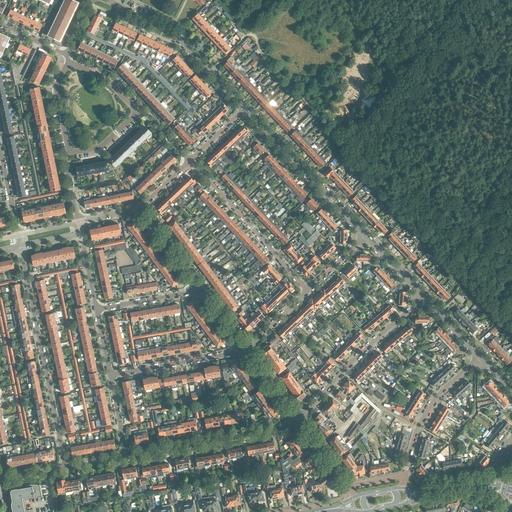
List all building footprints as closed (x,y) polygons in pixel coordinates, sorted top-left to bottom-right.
[(26,0),(56,14),(58,15),(50,32),(48,36),(60,42),(79,2),(74,0),(26,0)] [(199,12),(198,14),(200,16),(207,9),(204,7),(199,12)] [(11,10),(8,16),(13,19),(16,12),(12,11),(11,10)] [(16,12),(13,19),(18,21),(21,15),(19,14),(16,12)] [(195,15),(192,18),(196,23),(202,18),(200,16),(198,14),(196,16),(195,15)] [(21,15),(18,21),(21,22),(23,24),(26,17),(24,16),(21,15)] [(26,17),(23,24),(29,26),(32,20),(29,18),(26,17)] [(197,23),(196,24),(200,28),(206,22),(202,18),(196,23),(197,23)] [(91,22),(90,25),(97,28),(99,22),(93,19),(92,22),(91,22)] [(32,20),(29,26),(34,29),(37,22),(32,20)] [(37,22),(34,29),(40,31),(44,22),(38,20),(37,22)] [(206,22),(200,28),(204,32),(210,26),(213,24),(209,20),(206,22)] [(116,23),(112,30),(116,32),(118,33),(121,26),(116,23)] [(88,29),(87,31),(94,34),(97,28),(90,25),(88,29)] [(121,26),(118,33),(123,35),(127,27),(123,26),(123,27),(122,26),(121,26)] [(210,26),(204,32),(209,37),(214,31),(210,26)] [(127,27),(123,35),(128,37),(132,31),(131,30),(130,30),(130,29),(127,27)] [(132,31),(128,37),(130,38),(130,39),(134,41),(137,33),(132,31)] [(214,31),(209,37),(213,41),(218,35),(214,31)] [(0,39),(8,43),(10,38),(0,32),(0,39)] [(136,42),(140,43),(142,44),(145,37),(144,37),(140,35),(136,42)] [(218,35),(213,41),(217,45),(218,44),(223,40),(218,35)] [(145,37),(142,44),(147,46),(151,39),(145,36),(145,37)] [(218,44),(217,45),(219,48),(220,48),(221,49),(227,44),(229,42),(229,41),(225,37),(223,40),(218,44)] [(147,46),(146,49),(152,51),(153,49),(156,42),(151,39),(147,46)] [(81,42),(78,49),(83,52),(84,52),(88,45),(81,42)] [(156,42),(153,49),(156,50),(155,53),(157,54),(158,51),(162,44),(156,42)] [(227,44),(221,49),(226,54),(229,51),(228,50),(231,48),(228,46),(230,44),(229,42),(227,44)] [(248,42),(243,46),(248,50),(252,46),(248,42)] [(20,44),(17,51),(22,53),(25,47),(20,44)] [(158,51),(157,54),(162,56),(164,54),(167,47),(165,47),(165,46),(162,44),(158,51)] [(88,45),(84,52),(84,53),(89,55),(90,55),(94,48),(88,45)] [(25,47),(22,53),(25,54),(28,56),(31,49),(25,47)] [(167,47),(164,54),(170,57),(172,53),(171,53),(172,50),(167,47)] [(94,48),(90,55),(90,56),(95,58),(96,58),(100,51),(94,48)] [(100,51),(96,58),(97,59),(101,61),(103,61),(106,54),(100,51)] [(43,53),(36,67),(45,71),(48,65),(49,64),(52,58),(43,53)] [(106,54),(103,61),(103,62),(107,64),(109,64),(112,57),(106,54)] [(174,57),(171,60),(176,65),(181,60),(177,56),(175,58),(174,57)] [(253,62),(256,66),(262,59),(259,56),(258,57),(253,62)] [(112,57),(109,64),(109,65),(115,67),(118,61),(119,60),(112,57)] [(226,64),(224,65),(228,70),(231,67),(230,67),(234,63),(235,63),(236,61),(231,57),(229,58),(225,62),(226,63),(226,64)] [(231,67),(228,70),(232,73),(237,68),(240,65),(239,63),(238,63),(240,61),(238,59),(236,61),(235,63),(234,63),(230,67),(231,67)] [(181,60),(176,65),(180,69),(186,64),(182,60),(181,60)] [(123,63),(117,69),(121,73),(122,74),(128,69),(123,63)] [(186,64),(180,69),(184,74),(190,69),(188,66),(186,64)] [(36,67),(30,80),(33,82),(39,85),(42,78),(42,77),(45,71),(36,67)] [(163,68),(159,71),(164,76),(168,73),(163,68)] [(237,68),(232,73),(235,77),(238,74),(239,75),(243,71),(241,70),(240,71),(237,68)] [(128,69),(122,74),(126,78),(127,79),(133,74),(128,69)] [(186,76),(181,80),(184,82),(188,78),(193,73),(192,72),(193,71),(190,69),(184,74),(186,76)] [(238,74),(235,77),(239,81),(245,76),(247,74),(244,70),(243,71),(239,75),(238,74)] [(133,74),(127,79),(130,83),(132,84),(138,79),(133,74)] [(195,75),(190,80),(195,85),(200,79),(197,76),(197,77),(195,75)] [(245,76),(239,81),(244,86),(246,83),(246,82),(249,79),(248,77),(247,78),(245,76)] [(138,79),(132,84),(135,88),(136,89),(142,84),(138,79)] [(200,79),(195,85),(199,89),(204,84),(200,79)] [(246,83),(244,86),(247,89),(252,84),(250,82),(251,80),(249,79),(246,82),(246,83)] [(142,84),(136,89),(140,93),(141,94),(147,89),(142,84)] [(204,84),(199,89),(203,93),(208,88),(204,84)] [(252,84),(247,89),(250,93),(253,90),(254,91),(258,88),(256,86),(255,87),(252,84)] [(253,90),(250,93),(255,97),(260,92),(262,91),(260,89),(261,88),(263,85),(262,84),(259,86),(258,88),(254,91),(253,90)] [(33,89),(30,90),(33,104),(42,102),(41,96),(41,94),(39,88),(33,89)] [(208,88),(203,93),(208,98),(210,96),(211,95),(210,95),(212,93),(208,88)] [(147,89),(141,94),(145,98),(146,99),(152,94),(147,89)] [(371,91),(361,101),(372,112),(380,102),(371,91)] [(261,93),(256,99),(257,99),(261,104),(264,102),(263,101),(267,97),(265,95),(264,96),(262,94),(261,93)] [(264,102),(261,104),(264,108),(270,103),(267,100),(272,95),(271,93),(269,96),(267,97),(263,101),(264,102)] [(152,94),(146,99),(149,103),(151,104),(156,99),(152,94)] [(156,99),(151,104),(154,108),(155,109),(161,104),(156,99)] [(270,103),(264,108),(268,111),(271,109),(271,110),(275,106),(277,104),(275,103),(273,100),(270,103)] [(217,107),(221,111),(220,112),(223,115),(224,114),(228,110),(226,109),(226,108),(226,107),(223,103),(221,101),(219,103),(218,105),(219,106),(218,107),(217,107)] [(42,102),(33,104),(36,119),(45,117),(44,110),(44,109),(42,102)] [(161,104),(155,109),(159,113),(160,114),(166,109),(168,107),(163,102),(161,104)] [(271,109),(268,111),(272,116),(277,111),(275,109),(278,106),(281,104),(279,102),(277,104),(275,106),(271,110),(271,109)] [(215,108),(212,110),(214,113),(219,118),(220,118),(223,115),(220,112),(221,111),(217,107),(214,103),(212,105),(215,108)] [(166,109),(160,114),(163,118),(165,119),(171,114),(166,109)] [(277,111),(272,116),(276,120),(279,117),(278,117),(282,113),(284,112),(282,110),(281,111),(279,109),(277,111)] [(279,117),(276,120),(280,124),(287,117),(284,114),(285,113),(287,111),(286,109),(284,112),(282,113),(278,117),(279,117)] [(287,117),(280,124),(283,127),(286,125),(294,118),(295,118),(299,114),(297,112),(289,119),(287,117)] [(211,114),(209,116),(212,119),(213,119),(216,121),(219,118),(214,113),(212,115),(211,114)] [(171,114),(165,119),(169,124),(175,118),(173,116),(171,114)] [(209,118),(206,120),(211,126),(216,122),(216,121),(213,119),(212,119),(209,116),(208,117),(209,118)] [(45,117),(36,119),(39,133),(48,131),(47,125),(47,123),(45,117)] [(286,125),(283,127),(287,132),(289,130),(290,130),(290,129),(293,127),(291,125),(296,119),(295,118),(294,118),(286,125)] [(202,122),(202,123),(205,126),(204,127),(207,130),(208,129),(211,126),(206,120),(205,122),(204,121),(202,122)] [(174,123),(172,125),(175,128),(174,129),(177,132),(183,127),(184,125),(183,123),(183,124),(181,122),(180,123),(179,124),(176,121),(174,123)] [(200,121),(196,125),(198,128),(200,130),(203,133),(207,130),(204,127),(205,126),(202,123),(202,122),(200,121)] [(138,133),(133,138),(140,145),(143,141),(145,139),(152,133),(145,126),(140,132),(138,133)] [(240,129),(239,130),(245,136),(246,135),(249,131),(246,127),(245,128),(244,128),(243,126),(240,129)] [(183,127),(177,132),(181,137),(187,132),(184,129),(185,128),(183,127)] [(292,134),(291,135),(295,139),(295,140),(298,137),(297,137),(305,129),(303,127),(301,130),(299,131),(298,132),(296,130),(293,133),(292,134)] [(298,137),(295,140),(298,144),(304,138),(301,136),(302,135),(304,133),(306,131),(305,129),(297,137),(298,137)] [(237,131),(235,133),(240,138),(242,140),(243,139),(244,138),(248,142),(250,141),(245,136),(239,130),(237,131)] [(48,131),(39,133),(42,148),(51,146),(50,139),(50,138),(48,131)] [(187,132),(181,137),(185,140),(187,138),(188,138),(191,135),(190,134),(189,134),(188,133),(187,132)] [(235,133),(232,136),(238,143),(240,142),(238,140),(240,138),(235,133)] [(187,138),(185,140),(185,141),(188,144),(189,145),(191,143),(192,144),(196,140),(191,135),(188,138),(187,138)] [(232,136),(228,140),(233,145),(235,147),(238,143),(232,136)] [(304,138),(298,144),(302,147),(305,145),(313,138),(311,136),(309,138),(307,136),(304,138)] [(127,144),(122,149),(128,155),(132,152),(134,150),(140,145),(133,138),(128,143),(127,144)] [(305,145),(302,147),(302,148),(306,151),(311,146),(309,144),(315,139),(313,138),(305,145)] [(228,140),(225,143),(231,150),(233,149),(231,147),(233,145),(228,140)] [(225,143),(221,147),(226,152),(227,154),(229,152),(231,150),(225,143)] [(254,143),(252,146),(253,147),(253,148),(255,150),(253,152),(254,153),(262,147),(258,143),(256,145),(256,144),(256,145),(254,143)] [(313,153),(310,156),(314,159),(319,154),(316,152),(321,147),(320,145),(318,147),(316,149),(312,153),(313,153)] [(51,146),(42,148),(45,163),(54,161),(53,154),(53,152),(51,146)] [(311,146),(306,151),(306,152),(310,156),(313,153),(312,153),(316,149),(314,147),(313,148),(311,146)] [(221,147),(217,150),(222,155),(224,157),(225,156),(228,154),(227,154),(226,152),(221,147)] [(254,153),(253,155),(254,157),(258,153),(260,155),(262,156),(263,157),(265,155),(265,154),(263,153),(264,152),(265,150),(262,147),(254,153)] [(115,155),(109,160),(116,167),(128,155),(122,149),(117,153),(115,155)] [(217,151),(214,154),(219,159),(220,161),(223,159),(224,157),(222,155),(217,150),(217,151)] [(319,154),(314,159),(317,163),(320,161),(328,154),(326,152),(321,157),(319,154)] [(213,154),(210,157),(216,163),(217,164),(220,161),(219,159),(214,154),(213,154)] [(265,155),(263,157),(264,159),(266,161),(264,163),(265,165),(272,158),(269,154),(268,156),(267,156),(265,155)] [(320,161),(317,163),(317,164),(321,168),(326,162),(325,161),(328,158),(327,157),(330,155),(328,154),(320,161)] [(171,155),(167,159),(172,164),(176,160),(171,155)] [(209,158),(206,161),(208,163),(207,164),(211,168),(215,164),(216,163),(210,157),(209,158)] [(265,165),(261,168),(263,170),(267,166),(269,168),(276,162),(272,158),(265,165)] [(163,159),(161,161),(163,163),(168,168),(172,164),(167,159),(165,161),(163,159)] [(54,161),(45,163),(48,177),(57,175),(56,169),(56,167),(54,161)] [(98,163),(91,165),(93,174),(108,171),(106,162),(100,163),(98,163)] [(271,170),(267,174),(268,176),(280,165),(276,162),(269,168),(271,170)] [(163,163),(158,167),(163,173),(168,168),(163,163)] [(83,167),(76,168),(78,177),(93,174),(91,165),(85,166),(83,167)] [(280,165),(268,176),(270,178),(276,172),(278,174),(283,169),(280,165)] [(218,166),(214,170),(217,174),(218,173),(220,175),(221,175),(221,176),(223,173),(222,172),(223,171),(220,168),(218,166)] [(158,167),(154,172),(159,177),(163,173),(158,167)] [(331,168),(324,174),(328,178),(329,176),(334,172),(331,168)] [(283,169),(278,174),(279,176),(278,178),(279,179),(286,173),(283,169)] [(154,172),(149,176),(154,181),(159,177),(154,172)] [(223,173),(221,176),(222,177),(221,178),(225,183),(228,180),(227,179),(231,176),(229,174),(228,175),(226,173),(226,174),(225,172),(223,173)] [(228,180),(225,183),(229,186),(234,181),(231,178),(236,174),(235,173),(235,172),(233,174),(231,176),(227,179),(228,180)] [(334,172),(329,176),(333,181),(335,179),(334,178),(336,177),(339,174),(339,173),(337,175),(334,172)] [(286,173),(279,179),(281,181),(283,179),(285,181),(290,176),(286,173)] [(335,179),(333,181),(337,184),(342,179),(339,176),(340,175),(339,174),(336,177),(334,178),(335,179)] [(57,175),(48,177),(51,191),(51,192),(60,190),(59,183),(59,181),(57,175)] [(149,176),(145,180),(150,185),(154,181),(149,176)] [(290,176),(285,181),(287,183),(285,185),(286,187),(293,180),(290,176)] [(187,179),(186,180),(191,186),(192,186),(192,185),(196,181),(193,178),(192,179),(191,178),(190,177),(188,178),(187,179)] [(342,179),(337,184),(341,189),(343,187),(342,186),(343,185),(344,185),(347,182),(346,181),(345,183),(342,179)] [(145,180),(140,184),(145,190),(150,185),(145,180)] [(183,183),(182,184),(187,189),(190,192),(194,188),(192,187),(191,186),(186,180),(183,183)] [(293,180),(286,187),(288,188),(290,187),(291,188),(297,183),(293,180)] [(234,181),(229,186),(229,187),(232,190),(235,188),(239,185),(241,183),(239,181),(238,183),(236,184),(234,182),(234,181)] [(343,187),(341,189),(345,192),(349,188),(346,184),(348,183),(347,182),(344,185),(343,185),(342,186),(343,187)] [(362,182),(356,188),(358,190),(364,184),(362,182)] [(138,187),(136,189),(141,194),(145,190),(140,184),(139,183),(137,185),(138,187)] [(297,183),(291,188),(293,190),(292,192),(293,194),(300,187),(297,183)] [(179,187),(186,194),(187,193),(185,191),(187,189),(182,184),(179,187)] [(235,188),(232,190),(236,194),(241,189),(240,187),(241,186),(239,185),(235,188)] [(241,189),(236,194),(239,198),(240,199),(243,196),(242,196),(250,188),(249,186),(243,191),(241,189)] [(179,187),(175,190),(180,196),(182,194),(184,196),(185,197),(188,200),(189,198),(187,196),(186,194),(179,187)] [(300,187),(293,194),(295,195),(296,194),(299,196),(304,191),(300,187)] [(243,196),(240,199),(244,202),(249,198),(252,195),(250,193),(252,190),(250,188),(242,196),(243,196)] [(349,188),(345,192),(349,197),(354,192),(349,188)] [(132,192),(126,193),(128,200),(134,199),(133,196),(137,196),(133,190),(132,190),(132,192)] [(175,190),(171,194),(178,201),(180,199),(178,198),(180,196),(175,190)] [(299,199),(298,200),(302,203),(304,201),(307,199),(305,197),(306,197),(306,196),(307,195),(304,191),(299,196),(300,198),(299,199)] [(199,197),(197,199),(199,201),(198,202),(199,203),(199,204),(201,203),(208,196),(205,192),(204,193),(201,195),(199,197)] [(249,198),(244,202),(247,206),(250,203),(250,204),(254,201),(256,199),(258,197),(261,194),(259,192),(256,195),(257,195),(253,199),(251,200),(249,198)] [(171,194),(167,198),(172,203),(175,201),(181,207),(182,205),(180,203),(178,201),(171,194)] [(355,196),(352,200),(354,202),(352,203),(354,205),(359,201),(358,199),(361,196),(358,194),(355,196)] [(208,196),(201,203),(202,204),(204,202),(206,204),(212,199),(208,196)] [(90,197),(84,199),(86,209),(92,207),(91,200),(90,197)] [(167,198),(163,201),(176,214),(178,213),(176,211),(177,210),(174,208),(173,206),(171,204),(172,203),(167,198)] [(205,210),(202,212),(204,213),(206,211),(208,209),(215,203),(212,199),(206,204),(208,206),(204,210),(205,210)] [(307,199),(304,201),(305,202),(306,203),(306,204),(308,206),(306,208),(307,209),(315,203),(311,199),(310,200),(309,200),(309,201),(307,199)] [(359,201),(354,205),(358,209),(357,209),(358,210),(365,203),(362,199),(360,201),(359,201)] [(163,201),(160,205),(165,211),(166,212),(169,210),(174,215),(175,215),(176,214),(163,201)] [(250,203),(247,206),(248,206),(251,210),(251,211),(252,211),(257,206),(256,205),(255,203),(256,202),(254,201),(250,204),(250,203)] [(64,203),(50,206),(52,216),(56,215),(56,216),(58,216),(60,215),(62,215),(62,214),(66,213),(64,203)] [(215,203),(208,209),(209,211),(211,210),(213,212),(219,206),(215,203)] [(315,203),(307,209),(309,211),(311,209),(313,211),(318,206),(315,203)] [(365,203),(358,210),(360,212),(362,214),(369,207),(365,203)] [(160,205),(157,208),(158,209),(158,210),(159,210),(158,211),(161,215),(165,211),(160,205)] [(39,208),(36,209),(38,219),(44,217),(46,217),(52,216),(50,206),(43,207),(43,206),(39,207),(39,208)] [(212,217),(209,219),(211,221),(213,219),(215,217),(222,210),(219,206),(213,212),(215,214),(213,215),(212,217)] [(257,206),(252,211),(253,212),(257,216),(257,217),(260,214),(263,210),(262,209),(261,210),(259,208),(258,207),(257,206)] [(369,207),(362,214),(365,216),(367,218),(373,212),(369,207)] [(36,209),(23,212),(25,221),(28,221),(29,222),(31,221),(33,221),(35,220),(35,219),(38,219),(36,209)] [(321,209),(316,214),(320,218),(325,213),(321,209)] [(222,210),(215,217),(216,218),(216,219),(218,217),(220,219),(226,214),(222,210)] [(260,214),(257,217),(261,220),(266,215),(268,214),(266,211),(265,212),(263,210),(260,214)] [(266,215),(261,220),(264,224),(267,222),(268,222),(275,215),(279,211),(278,210),(277,212),(276,211),(275,212),(274,213),(269,218),(266,215)] [(373,212),(367,218),(371,223),(376,217),(373,214),(374,213),(373,212)] [(321,222),(319,224),(320,226),(329,218),(325,213),(320,218),(323,222),(322,223),(321,222)] [(218,224),(216,226),(217,228),(229,217),(226,214),(220,219),(222,221),(220,223),(221,223),(219,225),(218,224)] [(267,222),(264,224),(265,225),(268,228),(269,228),(274,223),(273,223),(272,222),(277,217),(275,215),(268,222),(267,222)] [(376,217),(371,223),(373,225),(372,225),(374,227),(381,220),(377,216),(376,217)] [(229,217),(217,228),(219,230),(221,227),(223,225),(223,226),(225,224),(227,226),(232,221),(229,217)] [(329,218),(320,226),(322,228),(324,226),(324,225),(325,223),(328,227),(333,222),(329,218)] [(172,223),(168,225),(172,230),(178,225),(180,224),(178,222),(177,223),(175,220),(172,223)] [(299,237),(299,238),(304,244),(308,247),(313,242),(320,235),(321,235),(306,220),(302,224),(309,232),(310,231),(313,234),(307,240),(301,235),(299,237)] [(381,220),(374,227),(375,228),(376,228),(379,231),(384,226),(383,226),(380,223),(381,222),(382,221),(381,220)] [(229,228),(227,230),(229,232),(231,230),(232,231),(237,226),(236,225),(232,221),(227,226),(229,228)] [(131,223),(128,226),(131,230),(137,225),(134,222),(132,224),(131,223)] [(274,223),(269,228),(272,232),(273,233),(275,230),(278,226),(277,224),(275,222),(274,223)] [(332,231),(327,236),(328,237),(330,236),(331,235),(334,232),(333,231),(337,227),(333,222),(328,227),(332,231)] [(108,226),(105,227),(107,237),(121,234),(119,227),(120,227),(119,224),(115,225),(115,226),(113,226),(113,225),(110,226),(110,227),(109,227),(108,226)] [(129,232),(128,232),(129,234),(130,234),(132,232),(134,234),(140,230),(137,226),(138,226),(137,225),(131,230),(129,232)] [(178,225),(172,230),(173,230),(175,234),(181,230),(183,228),(182,226),(180,227),(178,225)] [(228,235),(226,237),(228,240),(234,234),(236,236),(242,231),(238,227),(237,226),(232,231),(233,232),(231,234),(228,235)] [(275,230),(273,233),(276,236),(281,232),(279,229),(280,228),(278,226),(275,230)] [(94,229),(90,230),(91,233),(91,232),(93,240),(107,237),(105,227),(101,228),(101,229),(99,229),(99,228),(96,229),(97,230),(95,230),(94,229)] [(181,230),(175,234),(179,238),(185,234),(183,232),(185,230),(184,229),(183,228),(181,230)] [(135,237),(133,239),(134,241),(143,234),(140,230),(134,234),(135,237)] [(225,232),(219,238),(221,240),(229,233),(229,232),(227,230),(225,232)] [(238,238),(236,240),(238,241),(245,234),(242,231),(236,236),(238,238)] [(281,232),(276,236),(280,240),(282,237),(283,238),(287,234),(285,233),(284,234),(281,232)] [(392,232),(388,235),(391,238),(389,239),(390,239),(391,241),(396,236),(392,232)] [(143,234),(134,241),(135,242),(137,245),(140,243),(146,238),(143,234)] [(185,234),(179,238),(182,242),(190,236),(188,234),(186,236),(185,234)] [(236,243),(233,245),(235,247),(239,243),(241,245),(249,238),(245,234),(238,241),(236,243)] [(282,237),(280,240),(280,241),(284,245),(286,242),(286,243),(287,242),(289,239),(287,237),(288,236),(287,234),(283,238),(282,237)] [(190,236),(182,242),(185,247),(191,242),(189,240),(191,238),(190,236)] [(396,236),(391,241),(396,246),(402,239),(401,238),(400,240),(396,236)] [(140,246),(139,247),(140,249),(149,243),(146,238),(140,243),(142,245),(140,246)] [(243,247),(239,251),(240,252),(252,242),(249,238),(241,245),(243,247)] [(402,239),(396,246),(400,250),(405,245),(402,241),(403,240),(402,239)] [(191,242),(185,247),(188,250),(194,246),(196,245),(194,243),(192,244),(191,242)] [(239,254),(238,254),(239,255),(242,254),(244,252),(246,250),(248,252),(250,250),(255,245),(252,242),(240,252),(239,254)] [(149,243),(140,249),(141,251),(142,250),(144,249),(147,252),(153,247),(149,243)] [(331,243),(327,247),(331,252),(336,248),(331,243)] [(291,244),(284,250),(287,254),(294,247),(294,246),(293,244),(292,245),(291,244)] [(194,246),(188,250),(188,251),(191,255),(197,250),(195,248),(197,247),(197,246),(196,245),(194,246)] [(248,256),(246,258),(247,259),(250,257),(251,256),(259,249),(255,245),(250,250),(252,252),(250,254),(248,256)] [(405,245),(400,250),(404,254),(410,248),(409,247),(408,248),(407,247),(405,245)] [(63,249),(59,250),(62,260),(75,257),(73,247),(69,247),(67,247),(65,248),(63,248),(63,249)] [(146,255),(145,255),(147,257),(149,255),(150,256),(156,252),(156,251),(153,247),(147,252),(148,253),(146,255)] [(294,247),(287,254),(290,257),(295,252),(293,250),(295,249),(294,247)] [(322,251),(318,255),(323,260),(327,256),(319,247),(319,248),(322,251)] [(320,247),(319,247),(327,256),(331,252),(327,247),(323,250),(320,247)] [(410,248),(404,254),(408,258),(413,253),(410,250),(411,249),(410,248)] [(247,260),(245,262),(247,263),(255,256),(257,257),(262,252),(259,249),(251,256),(250,257),(247,259),(247,260)] [(51,251),(46,253),(48,263),(62,260),(59,250),(54,251),(51,251)] [(197,250),(191,255),(194,259),(202,253),(200,251),(199,252),(197,250)] [(295,252),(290,257),(293,261),(300,255),(300,254),(297,251),(295,252)] [(151,257),(148,259),(149,261),(150,260),(152,259),(154,261),(160,257),(156,252),(150,256),(150,257),(151,257)] [(259,259),(253,265),(254,267),(266,256),(262,252),(257,257),(259,259)] [(35,255),(32,256),(34,266),(48,263),(46,253),(42,253),(40,253),(38,254),(35,254),(35,255)] [(202,253),(194,259),(197,263),(203,259),(201,256),(203,255),(202,253)] [(413,253),(408,258),(409,260),(410,261),(411,259),(413,261),(417,257),(413,253)] [(110,255),(97,257),(98,263),(98,264),(105,262),(104,258),(111,256),(110,255)] [(300,255),(293,261),(296,264),(303,258),(300,255)] [(266,256),(254,267),(256,269),(260,265),(262,267),(264,265),(269,260),(266,256)] [(311,259),(310,259),(312,261),(317,266),(320,263),(314,256),(311,259)] [(155,264),(152,266),(154,268),(163,261),(160,257),(154,261),(155,264)] [(203,259),(197,263),(200,267),(201,268),(207,264),(206,263),(210,260),(209,258),(208,257),(206,259),(205,258),(203,259)] [(140,259),(135,263),(136,265),(137,271),(141,270),(147,269),(146,267),(140,259)] [(2,262),(0,262),(0,270),(14,268),(12,260),(4,261),(2,262)] [(163,261),(154,268),(155,270),(158,267),(160,270),(166,265),(163,261)] [(207,264),(201,268),(202,269),(203,271),(204,273),(210,268),(209,267),(211,265),(210,263),(208,265),(207,264)] [(269,264),(263,270),(266,273),(272,267),(269,264)] [(160,273),(159,274),(160,277),(169,270),(166,265),(160,270),(162,272),(160,273)] [(301,269),(300,271),(302,273),(303,274),(304,273),(306,276),(307,275),(308,276),(311,274),(312,273),(311,271),(310,272),(305,267),(306,266),(305,265),(301,268),(301,269)] [(352,265),(348,268),(355,275),(355,274),(354,272),(357,270),(352,265)] [(266,273),(265,274),(266,276),(268,274),(270,276),(275,271),(272,267),(266,273)] [(376,267),(373,271),(377,276),(382,271),(380,269),(380,268),(378,270),(376,267)] [(422,267),(417,271),(420,275),(421,277),(428,270),(428,269),(426,270),(422,267)] [(210,268),(204,273),(205,274),(206,276),(207,276),(208,277),(216,271),(214,270),(212,271),(210,268)] [(348,268),(344,272),(350,279),(355,275),(348,268)] [(169,270),(160,277),(161,278),(164,276),(167,279),(173,274),(169,270)] [(428,270),(421,277),(423,278),(426,280),(431,275),(428,272),(429,271),(428,270)] [(216,271),(208,277),(209,279),(209,280),(210,282),(211,281),(211,282),(217,277),(215,275),(217,273),(216,271)] [(275,271),(270,276),(272,278),(270,280),(272,281),(273,281),(279,275),(275,271)] [(377,276),(375,278),(378,282),(379,281),(380,281),(386,275),(382,271),(377,276)] [(343,273),(340,276),(347,283),(349,280),(343,273)] [(168,280),(165,282),(166,284),(167,283),(168,284),(176,278),(176,277),(175,277),(173,274),(167,279),(168,280)] [(279,275),(273,281),(276,284),(282,278),(279,275)] [(381,282),(380,283),(383,287),(386,284),(391,280),(386,275),(380,281),(381,282)] [(431,275),(426,280),(429,284),(436,278),(435,277),(434,278),(431,275)] [(138,276),(136,277),(138,286),(139,293),(145,292),(144,285),(143,282),(140,283),(139,279),(138,276)] [(151,277),(148,278),(149,280),(149,284),(151,291),(157,289),(156,288),(160,287),(157,282),(152,283),(151,277)] [(217,277),(211,282),(211,283),(213,285),(213,284),(214,286),(222,280),(221,278),(219,280),(217,277)] [(340,277),(336,280),(343,287),(345,285),(343,283),(345,282),(340,277)] [(133,278),(131,278),(131,281),(132,284),(132,285),(134,294),(139,293),(138,286),(135,286),(133,278)] [(176,278),(168,284),(169,285),(170,284),(172,286),(175,284),(176,285),(179,282),(176,278)] [(436,278),(429,284),(433,288),(439,283),(436,280),(437,279),(436,278)] [(222,280),(214,286),(215,288),(217,290),(223,286),(225,284),(222,280)] [(336,280),(333,283),(338,289),(340,287),(341,288),(343,287),(336,280)] [(286,283),(284,285),(291,292),(294,289),(293,288),(294,288),(291,285),(290,284),(290,283),(289,282),(288,282),(287,283),(286,283)] [(333,283),(329,287),(334,292),(336,294),(337,292),(336,290),(338,289),(333,283)] [(439,283),(433,288),(436,291),(435,291),(437,293),(444,286),(443,285),(441,286),(439,283)] [(223,286),(217,290),(218,291),(217,291),(219,293),(220,294),(228,288),(230,287),(233,285),(231,284),(227,287),(227,286),(225,288),(223,286)] [(284,287),(281,290),(286,295),(289,293),(290,294),(291,292),(284,285),(284,284),(282,285),(284,287)] [(11,286),(8,287),(10,294),(13,293),(20,292),(19,285),(11,286)] [(444,286),(437,293),(438,294),(439,294),(442,297),(447,292),(446,291),(444,289),(446,288),(445,288),(444,286)] [(458,294),(462,296),(464,294),(469,297),(469,298),(470,297),(471,295),(465,289),(462,286),(458,294)] [(329,287),(325,290),(330,296),(332,293),(334,295),(336,294),(334,292),(329,287)] [(228,288),(220,294),(222,296),(221,296),(223,298),(223,299),(229,294),(228,292),(230,290),(229,290),(228,288)] [(322,291),(320,292),(328,301),(330,299),(328,297),(330,296),(325,290),(324,289),(322,291)] [(112,292),(104,293),(105,299),(113,297),(112,293),(118,292),(117,290),(114,290),(111,291),(112,292)] [(281,290),(277,293),(282,299),(286,295),(281,290)] [(320,292),(317,296),(319,299),(317,301),(319,303),(321,301),(323,303),(325,300),(327,302),(328,301),(320,292)] [(229,294),(223,299),(224,299),(225,301),(226,303),(234,297),(231,293),(229,294)] [(277,293),(273,297),(278,303),(282,299),(277,293)] [(310,300),(309,300),(317,308),(319,306),(318,305),(319,303),(317,301),(319,299),(317,296),(314,298),(313,299),(312,298),(310,300)] [(85,297),(77,299),(77,300),(78,304),(79,305),(81,305),(81,304),(86,303),(85,297)] [(234,297),(226,303),(228,305),(229,307),(229,306),(229,307),(237,301),(234,297)] [(273,297),(269,301),(274,306),(278,303),(273,297)] [(22,298),(14,299),(16,306),(23,305),(22,298)] [(309,303),(307,305),(312,310),(314,309),(315,310),(317,308),(309,300),(307,302),(309,303)] [(190,302),(186,305),(188,308),(186,309),(188,311),(189,310),(190,310),(196,305),(193,301),(191,303),(190,302)] [(229,307),(231,310),(232,312),(232,311),(233,312),(236,310),(236,309),(239,306),(237,304),(239,303),(237,301),(229,307)] [(269,301),(266,305),(271,310),(274,306),(269,301)] [(50,304),(41,305),(43,312),(51,310),(50,304)] [(265,304),(261,307),(267,313),(271,310),(266,305),(265,304)] [(390,304),(385,308),(390,314),(393,311),(391,310),(394,308),(390,304)] [(16,306),(12,307),(13,314),(24,311),(23,305),(16,306)] [(191,312),(188,314),(190,316),(198,309),(196,306),(196,305),(190,310),(191,312)] [(307,305),(304,308),(310,315),(314,312),(312,310),(307,305)] [(379,307),(378,308),(385,317),(390,314),(385,308),(382,311),(381,310),(381,309),(379,307)] [(300,312),(305,317),(307,315),(308,317),(310,315),(304,308),(300,312)] [(378,308),(376,310),(378,312),(379,311),(380,313),(377,316),(381,321),(385,317),(378,308)] [(459,308),(453,314),(454,314),(457,317),(462,312),(464,310),(462,309),(461,310),(459,308)] [(198,309),(190,316),(191,318),(194,316),(195,318),(201,313),(198,309)] [(242,309),(234,315),(240,322),(243,326),(248,331),(251,328),(252,328),(244,320),(243,319),(240,315),(242,313),(244,311),(242,309)] [(253,312),(252,312),(260,320),(261,320),(262,319),(262,318),(264,316),(257,309),(255,310),(253,312)] [(462,312),(457,317),(460,320),(465,315),(463,313),(464,311),(464,310),(462,312)] [(24,311),(13,314),(15,320),(26,318),(24,311)] [(252,315),(249,317),(256,324),(257,324),(258,323),(258,322),(260,320),(252,312),(250,314),(252,315)] [(297,315),(296,315),(303,322),(304,321),(305,322),(306,323),(308,325),(309,325),(310,323),(307,320),(305,317),(300,312),(297,315)] [(465,315),(460,320),(463,324),(474,314),(472,312),(470,314),(469,315),(467,313),(467,314),(465,315)] [(54,314),(47,315),(48,321),(55,319),(58,319),(57,313),(54,314)] [(197,320),(194,322),(196,324),(204,317),(201,313),(195,318),(197,320)] [(474,314),(463,324),(464,325),(466,327),(471,322),(470,320),(476,315),(474,313),(474,314)] [(371,314),(369,315),(377,325),(381,321),(377,316),(375,314),(373,316),(371,314)] [(296,315),(292,319),(297,324),(300,322),(301,324),(303,322),(296,315)] [(369,315),(367,317),(370,319),(372,320),(368,323),(372,329),(377,325),(369,315)] [(248,316),(244,320),(252,328),(253,326),(254,326),(255,325),(256,324),(249,317),(248,316)] [(204,317),(196,324),(197,326),(200,324),(202,326),(208,322),(204,317)] [(26,318),(15,320),(16,327),(17,326),(20,326),(27,324),(26,318)] [(336,318),(333,321),(339,327),(342,324),(336,318)] [(292,319),(289,322),(296,329),(297,328),(295,326),(297,324),(292,319)] [(357,319),(355,322),(362,329),(363,328),(366,331),(368,330),(370,331),(372,329),(368,323),(366,321),(362,325),(357,319)] [(471,322),(466,327),(469,330),(478,322),(476,321),(473,324),(471,322)] [(203,328),(201,330),(202,332),(210,326),(208,322),(202,326),(203,328)] [(289,322),(285,326),(290,331),(292,329),(294,331),(296,329),(289,322)] [(478,322),(469,330),(472,334),(478,329),(475,326),(477,324),(478,325),(479,324),(478,322)] [(20,326),(17,326),(17,329),(20,328),(21,333),(28,331),(27,324),(20,326)] [(210,326),(202,332),(204,334),(206,332),(207,334),(213,329),(210,326)] [(285,326),(282,329),(288,336),(290,338),(292,340),(294,339),(288,333),(290,331),(285,326)] [(497,326),(491,331),(494,334),(500,329),(497,326)] [(436,335),(433,337),(434,339),(442,331),(439,327),(434,332),(436,335)] [(405,328),(400,332),(405,337),(409,334),(405,328)] [(213,329),(207,334),(208,335),(209,337),(208,338),(207,338),(209,340),(217,334),(213,329)] [(280,330),(278,333),(283,338),(285,336),(287,338),(288,336),(282,329),(280,331),(280,330)] [(21,333),(19,333),(19,335),(21,335),(22,339),(30,337),(28,331),(21,333)] [(358,333),(354,336),(359,341),(361,338),(360,337),(362,335),(359,331),(358,333)] [(442,331),(434,339),(436,340),(438,338),(440,339),(445,334),(442,331)] [(400,332),(395,336),(400,341),(403,339),(404,339),(405,340),(404,341),(408,347),(411,344),(410,344),(406,339),(405,337),(400,332)] [(348,335),(346,337),(355,345),(359,341),(354,336),(354,335),(352,333),(349,336),(348,335)] [(217,334),(209,340),(210,342),(212,341),(214,343),(220,338),(217,334)] [(265,347),(261,350),(262,351),(262,352),(264,354),(264,355),(265,354),(272,349),(274,347),(282,342),(276,334),(273,336),(274,337),(270,339),(271,340),(268,342),(269,344),(267,345),(265,347)] [(442,341),(439,344),(440,345),(443,343),(449,337),(445,334),(440,339),(442,341)] [(395,336),(391,340),(399,349),(400,348),(399,346),(398,346),(397,344),(400,341),(395,336)] [(496,337),(488,344),(491,348),(500,340),(497,336),(496,337)] [(22,339),(21,339),(21,342),(22,346),(31,344),(30,337),(22,339)] [(346,337),(345,338),(347,340),(348,340),(349,341),(346,344),(351,349),(355,345),(346,337)] [(440,345),(439,347),(440,349),(442,347),(443,349),(446,346),(452,341),(449,337),(443,343),(440,345)] [(214,343),(212,344),(213,345),(215,344),(217,347),(220,345),(220,346),(224,343),(221,338),(220,338),(214,343)] [(198,339),(191,340),(192,343),(193,350),(199,349),(199,347),(203,346),(199,341),(198,339)] [(340,343),(339,344),(347,353),(351,349),(346,344),(345,343),(344,341),(343,340),(340,343)] [(391,340),(387,343),(391,349),(395,346),(396,347),(395,348),(397,350),(399,349),(391,340)] [(500,340),(491,348),(494,351),(500,346),(499,345),(500,343),(502,341),(500,340)] [(448,347),(445,350),(447,352),(455,344),(452,341),(446,346),(448,347)] [(385,347),(383,349),(383,350),(386,353),(389,351),(391,349),(387,343),(384,346),(385,347)] [(21,346),(22,349),(24,348),(25,352),(32,351),(31,344),(22,346),(21,346)] [(338,347),(336,350),(338,352),(343,357),(347,353),(339,344),(337,346),(338,347)] [(455,344),(447,352),(448,353),(451,351),(453,352),(458,347),(455,344)] [(500,346),(494,351),(497,354),(506,346),(505,345),(503,347),(502,348),(500,346)] [(506,346),(497,354),(501,358),(508,351),(506,349),(509,346),(508,345),(506,346)] [(272,349),(265,354),(266,357),(267,358),(268,359),(275,354),(277,352),(274,347),(272,349)] [(326,348),(324,350),(331,357),(332,355),(326,348)] [(508,351),(501,358),(504,361),(511,353),(511,350),(511,349),(511,348),(508,351)] [(23,353),(21,353),(21,356),(26,355),(26,359),(34,358),(32,351),(25,352),(23,353)] [(338,352),(333,357),(337,361),(339,358),(340,360),(343,357),(338,352)] [(275,354),(268,359),(268,360),(269,362),(270,362),(271,364),(279,358),(275,354)] [(370,359),(369,360),(374,365),(378,369),(380,367),(378,365),(377,366),(376,365),(375,364),(379,360),(374,355),(370,359)] [(279,358),(271,364),(273,365),(273,366),(274,368),(275,368),(275,369),(275,368),(282,363),(279,358)] [(326,362),(327,363),(332,368),(334,366),(335,365),(329,359),(328,360),(326,362)] [(28,367),(27,367),(28,370),(29,370),(36,368),(35,362),(34,360),(27,362),(28,363),(28,367)] [(369,360),(366,364),(370,368),(372,371),(373,371),(375,369),(377,370),(378,369),(374,365),(369,360)] [(227,374),(224,376),(224,380),(234,372),(236,371),(242,367),(240,365),(241,365),(239,363),(238,362),(235,364),(230,368),(231,370),(228,373),(227,374)] [(447,362),(445,363),(453,372),(456,369),(451,363),(449,365),(447,362)] [(282,363),(275,368),(279,373),(286,368),(282,363)] [(327,363),(323,367),(328,372),(332,368),(327,363)] [(445,363),(443,365),(446,368),(444,369),(449,375),(453,372),(445,363)] [(363,366),(362,368),(370,377),(372,375),(370,373),(372,371),(370,368),(366,364),(363,366)] [(437,364),(435,366),(446,378),(449,375),(444,369),(442,366),(440,368),(437,364)] [(208,368),(205,369),(205,371),(206,378),(220,376),(219,366),(215,367),(215,365),(212,366),(211,366),(208,367),(208,368)] [(435,366),(434,367),(438,372),(439,372),(440,373),(438,375),(443,381),(446,378),(435,366)] [(236,371),(234,372),(237,377),(239,376),(245,371),(244,370),(243,367),(242,368),(242,367),(236,371)] [(323,367),(320,370),(325,375),(328,372),(323,367)] [(36,368),(29,370),(30,377),(37,375),(36,368)] [(362,368),(358,372),(362,376),(365,373),(368,375),(367,376),(369,378),(370,377),(362,368)] [(315,372),(314,373),(315,373),(315,374),(316,373),(322,380),(323,379),(322,378),(325,375),(320,370),(316,373),(315,372)] [(245,371),(239,376),(242,380),(248,376),(247,375),(248,374),(246,372),(245,371)] [(289,372),(282,377),(286,382),(293,377),(289,372)] [(354,378),(357,381),(359,380),(362,383),(365,379),(362,376),(358,372),(355,374),(355,375),(356,376),(354,378)] [(315,373),(312,376),(318,382),(319,382),(320,383),(321,381),(322,380),(316,373),(315,374),(315,373)] [(433,374),(432,375),(439,384),(443,381),(438,375),(436,377),(433,374)] [(28,377),(26,377),(28,384),(29,384),(39,382),(37,375),(30,377),(28,377)] [(432,375),(430,377),(433,379),(430,381),(433,384),(436,387),(439,384),(432,375)] [(147,379),(144,379),(145,389),(159,387),(158,380),(158,377),(155,378),(154,376),(147,377),(147,379)] [(248,376),(242,380),(246,385),(252,381),(251,379),(250,377),(249,377),(248,376)] [(286,382),(285,383),(286,383),(286,384),(287,385),(288,386),(289,387),(296,382),(293,377),(286,382)] [(137,379),(123,382),(124,389),(131,387),(132,387),(135,387),(134,383),(136,382),(137,383),(137,386),(141,385),(140,379),(137,380),(137,379)] [(296,382),(289,387),(291,390),(292,392),(302,385),(299,380),(296,382)] [(349,380),(346,383),(353,391),(355,389),(353,388),(355,386),(350,382),(349,380)] [(467,380),(463,383),(471,392),(472,390),(471,389),(470,388),(472,386),(467,380)] [(246,385),(244,386),(248,391),(256,386),(254,384),(255,384),(253,382),(252,381),(246,385)] [(29,384),(28,384),(29,391),(30,390),(33,390),(40,388),(39,382),(29,384)] [(487,389),(484,392),(485,393),(493,385),(490,382),(491,382),(490,382),(485,387),(487,389)] [(344,385),(343,387),(349,393),(350,391),(352,393),(353,391),(346,383),(344,385)] [(463,383),(460,386),(465,392),(468,390),(469,391),(468,392),(469,393),(471,392),(463,383)] [(227,385),(225,386),(226,392),(227,393),(227,395),(234,394),(232,392),(227,385)] [(302,385),(292,392),(293,393),(294,395),(296,397),(303,392),(305,390),(306,390),(302,385)] [(493,385),(485,393),(487,394),(490,392),(491,394),(497,388),(493,385)] [(460,386),(457,389),(462,395),(464,398),(465,397),(467,395),(465,392),(460,386)] [(30,390),(29,391),(30,397),(34,396),(42,395),(40,388),(33,390),(30,390)] [(493,396),(490,398),(492,400),(500,392),(497,388),(491,394),(493,396)] [(375,393),(374,394),(382,400),(384,397),(385,397),(386,395),(378,389),(377,391),(375,393)] [(453,393),(456,396),(458,398),(461,401),(462,402),(463,399),(464,398),(462,395),(457,389),(453,393)] [(303,392),(296,397),(296,398),(297,400),(298,400),(300,402),(309,395),(305,390),(303,392)] [(340,390),(335,395),(342,401),(346,396),(340,390)] [(259,391),(252,396),(256,401),(264,395),(262,392),(261,393),(259,391)] [(413,392),(412,394),(416,396),(415,398),(421,402),(423,399),(423,398),(413,392)] [(500,392),(492,400),(495,403),(496,402),(497,400),(503,395),(500,392)] [(97,396),(94,397),(95,402),(98,402),(106,400),(105,394),(97,396)] [(133,394),(125,395),(127,402),(134,400),(133,394)] [(35,400),(33,401),(33,404),(36,403),(43,402),(42,395),(34,396),(35,400)] [(264,395),(256,401),(259,405),(266,400),(265,398),(266,398),(264,395)] [(498,403),(497,405),(498,406),(506,398),(503,395),(497,400),(499,402),(498,403)] [(410,398),(409,400),(418,406),(421,402),(415,398),(413,397),(412,399),(410,398)] [(333,398),(330,402),(335,407),(338,410),(342,406),(340,405),(333,398)] [(506,398),(498,406),(499,407),(502,405),(504,407),(509,402),(506,398)] [(134,400),(127,402),(128,408),(135,407),(135,403),(137,403),(137,402),(140,401),(139,399),(134,400)] [(266,400),(259,405),(263,410),(270,404),(268,401),(268,402),(266,400)] [(409,400),(408,402),(411,404),(410,406),(416,410),(418,406),(409,400)] [(37,407),(34,408),(34,410),(35,410),(44,408),(43,402),(36,403),(37,407)] [(326,405),(326,406),(333,413),(335,411),(333,410),(335,407),(330,402),(329,403),(328,402),(326,405)] [(270,404),(263,410),(266,415),(273,409),(272,407),(273,407),(270,404)] [(456,404),(454,407),(461,412),(462,409),(462,408),(456,404)] [(444,405),(442,410),(451,416),(454,417),(455,415),(449,412),(451,409),(444,405)] [(135,407),(128,408),(129,415),(136,413),(136,409),(138,409),(140,408),(140,406),(135,407)] [(325,406),(322,409),(323,410),(322,410),(323,411),(330,417),(330,416),(331,417),(329,419),(336,426),(338,428),(339,428),(344,423),(333,413),(326,406),(325,406)] [(361,425),(360,428),(362,430),(365,432),(374,424),(378,420),(376,418),(380,412),(381,410),(376,406),(374,408),(362,424),(361,425)] [(70,407),(63,409),(64,415),(71,413),(74,413),(73,407),(70,407)] [(34,410),(33,411),(34,417),(38,416),(46,415),(44,408),(35,410),(34,410)] [(404,408),(403,409),(406,411),(405,414),(411,418),(411,417),(413,413),(405,408),(404,408)] [(273,409),(266,415),(269,419),(270,419),(271,420),(273,418),(273,417),(277,414),(277,413),(275,410),(275,411),(273,409)] [(156,410),(152,411),(156,430),(156,429),(159,428),(160,436),(166,435),(165,427),(161,427),(156,415),(156,410)] [(240,410),(235,411),(236,414),(237,422),(244,421),(242,413),(242,411),(240,410)] [(349,410),(344,415),(348,419),(353,413),(350,410),(349,410)] [(136,413),(129,415),(131,422),(133,422),(133,425),(139,424),(141,423),(140,416),(143,416),(142,413),(137,414),(136,413)] [(319,414),(314,420),(314,421),(314,422),(319,426),(322,423),(323,425),(325,423),(323,422),(325,420),(326,421),(327,419),(321,413),(319,414)] [(439,413),(437,417),(445,422),(447,424),(449,419),(447,418),(446,417),(439,413)] [(46,415),(38,416),(40,423),(47,421),(46,415)] [(500,419),(497,422),(506,429),(510,424),(504,420),(500,416),(499,416),(498,417),(500,419)] [(435,420),(435,421),(441,425),(443,426),(444,424),(446,425),(447,424),(445,422),(437,417),(435,420)] [(195,418),(189,420),(189,422),(191,431),(197,430),(196,421),(195,418)] [(208,419),(205,419),(206,428),(213,427),(212,418),(208,419)] [(319,426),(318,427),(323,433),(329,427),(326,425),(330,421),(328,419),(326,421),(325,423),(323,425),(322,423),(319,426)] [(176,420),(170,421),(171,426),(172,434),(179,433),(177,424),(176,420)] [(47,421),(40,423),(41,430),(48,428),(47,421)] [(170,421),(164,423),(165,427),(166,435),(172,434),(171,426),(170,421)] [(435,421),(432,425),(442,431),(443,430),(442,429),(441,428),(441,429),(439,428),(441,425),(435,421)] [(468,422),(465,425),(468,429),(472,427),(476,430),(477,429),(471,425),(470,424),(468,422)] [(497,422),(496,424),(498,425),(498,424),(499,425),(496,429),(502,434),(506,429),(497,422)] [(429,429),(431,430),(437,434),(439,432),(443,434),(444,432),(442,431),(432,425),(429,429)] [(329,427),(323,433),(326,438),(333,431),(334,429),(332,427),(331,429),(330,428),(329,427)] [(493,427),(489,432),(490,432),(498,439),(499,438),(502,434),(496,429),(493,427)] [(42,433),(40,433),(41,436),(42,436),(50,434),(48,428),(41,430),(42,433)] [(146,430),(140,431),(143,443),(149,441),(147,433),(146,430)] [(133,433),(132,434),(134,442),(136,441),(136,444),(143,443),(140,431),(134,432),(134,433),(133,433)] [(487,435),(485,436),(488,439),(494,444),(498,439),(490,432),(487,435)] [(460,433),(457,438),(464,443),(467,438),(460,433)] [(336,436),(329,441),(331,444),(332,445),(333,446),(343,439),(339,435),(336,437),(336,436)] [(286,444),(284,446),(286,449),(289,447),(290,449),(290,448),(291,447),(298,442),(298,441),(297,440),(295,438),(294,439),(293,439),(286,444)] [(343,439),(333,446),(334,447),(334,448),(335,449),(336,450),(339,449),(342,448),(341,447),(346,444),(343,439)] [(387,439),(385,441),(390,446),(393,446),(403,449),(404,445),(397,443),(397,445),(392,444),(387,439)] [(481,441),(480,443),(484,445),(485,444),(490,449),(494,444),(488,439),(486,442),(483,440),(481,441)] [(298,442),(291,447),(295,452),(302,447),(300,445),(301,444),(300,443),(299,443),(298,442)] [(267,443),(260,444),(262,455),(265,455),(264,453),(268,452),(267,443)] [(260,444),(254,446),(255,454),(260,453),(260,456),(261,456),(262,456),(262,455),(260,444)] [(339,449),(336,450),(338,452),(337,453),(340,456),(347,451),(350,448),(348,446),(346,444),(341,447),(342,448),(339,449)] [(43,446),(40,447),(41,452),(43,461),(46,460),(46,461),(49,460),(47,451),(44,451),(43,446)] [(302,447),(295,452),(299,457),(304,453),(306,452),(304,450),(304,449),(303,448),(302,448),(302,447)] [(241,448),(235,449),(236,458),(243,457),(243,459),(245,459),(244,454),(242,454),(241,448)] [(31,449),(29,449),(31,463),(34,462),(34,463),(37,462),(35,453),(32,453),(31,449)] [(20,451),(17,451),(18,456),(20,465),(23,464),(23,465),(26,464),(24,455),(21,455),(20,451)] [(349,454),(342,459),(344,462),(343,462),(345,465),(352,459),(353,459),(354,458),(350,453),(349,454)] [(434,460),(433,461),(434,467),(439,467),(439,466),(443,466),(444,469),(448,468),(446,457),(444,457),(440,453),(438,455),(436,455),(437,457),(434,460)] [(16,454),(12,455),(12,458),(14,467),(17,466),(17,465),(20,465),(18,456),(16,456),(16,454)] [(479,454),(478,456),(487,463),(490,460),(484,455),(483,457),(481,456),(479,454)] [(209,456),(203,457),(204,466),(208,465),(211,465),(211,464),(209,456)] [(288,457),(281,463),(282,468),(283,473),(286,471),(292,466),(300,460),(298,457),(296,459),(292,460),(289,456),(288,457)] [(478,458),(476,461),(477,461),(478,462),(484,467),(487,463),(478,456),(477,457),(478,458)] [(198,466),(195,467),(196,470),(199,469),(199,468),(205,467),(204,466),(203,457),(196,458),(198,466)] [(303,463),(300,465),(303,469),(304,469),(306,467),(307,468),(313,462),(313,461),(312,460),(310,457),(308,458),(304,462),(303,462),(303,463)] [(178,459),(176,460),(177,469),(184,468),(182,458),(178,458),(178,459)] [(302,459),(294,464),(296,467),(300,465),(303,463),(303,462),(304,462),(302,459)] [(352,459),(345,465),(346,466),(348,468),(347,469),(348,470),(356,464),(354,462),(352,459)] [(313,462),(307,468),(308,470),(310,473),(316,469),(315,468),(317,467),(315,465),(315,464),(315,463),(314,463),(313,462)] [(422,465),(416,470),(419,473),(429,464),(430,464),(428,462),(426,464),(425,465),(425,466),(424,467),(422,465)] [(165,464),(162,464),(163,473),(164,474),(170,473),(168,463),(165,464)] [(158,465),(155,466),(157,474),(158,477),(164,476),(164,474),(163,473),(162,464),(158,465)] [(356,464),(348,470),(352,475),(353,475),(354,475),(354,476),(359,476),(358,471),(357,466),(356,464)] [(429,464),(419,473),(422,477),(428,472),(425,469),(427,468),(429,467),(431,465),(429,464)] [(152,466),(149,467),(151,475),(151,478),(158,477),(157,474),(155,466),(152,466)] [(136,467),(129,468),(131,478),(134,478),(134,477),(137,476),(136,467)] [(146,467),(142,468),(144,477),(151,475),(149,467),(146,467)] [(129,468),(122,469),(124,479),(127,478),(127,479),(131,478),(129,468)] [(111,473),(107,474),(109,484),(113,484),(113,485),(116,485),(114,474),(112,474),(111,473)] [(103,474),(100,475),(102,486),(109,484),(107,474),(104,475),(103,474)] [(171,482),(168,483),(169,488),(176,487),(174,480),(173,474),(170,474),(171,482)] [(318,474),(314,475),(316,482),(317,491),(318,490),(318,491),(320,491),(320,490),(322,490),(322,489),(324,489),(327,488),(326,485),(326,484),(325,483),(328,481),(327,481),(324,476),(323,475),(322,477),(320,478),(321,479),(320,480),(318,474)] [(97,476),(93,477),(95,487),(102,486),(100,475),(97,475),(97,476)] [(288,475),(284,476),(285,481),(286,490),(287,492),(290,491),(291,494),(293,494),(293,495),(294,495),(295,495),(296,495),(297,494),(298,494),(296,486),(296,484),(289,485),(288,475)] [(89,478),(87,479),(89,490),(92,489),(91,488),(95,487),(93,477),(89,478)] [(124,479),(120,480),(123,497),(134,495),(133,489),(127,490),(127,489),(126,489),(124,479)] [(312,483),(309,483),(310,492),(313,491),(313,492),(317,492),(317,491),(316,482),(315,482),(315,479),(311,480),(312,483)] [(59,482),(57,483),(59,494),(62,493),(65,492),(66,492),(64,482),(65,482),(64,480),(59,481),(59,482)] [(75,480),(71,481),(73,491),(77,490),(77,492),(80,491),(78,480),(75,481),(75,480)] [(65,482),(64,482),(66,492),(66,495),(73,493),(73,491),(71,481),(68,482),(68,481),(65,482)] [(280,488),(276,489),(278,498),(282,497),(282,496),(284,495),(283,494),(284,494),(283,490),(286,490),(285,481),(281,482),(282,485),(280,486),(280,488)] [(11,492),(12,497),(14,497),(14,499),(12,499),(12,501),(13,501),(13,504),(12,504),(12,505),(12,506),(12,507),(12,508),(12,509),(13,510),(13,511),(14,511),(25,511),(23,498),(24,498),(36,496),(37,498),(42,497),(40,485),(39,485),(36,485),(36,484),(35,484),(34,484),(33,484),(32,484),(32,485),(31,485),(30,485),(29,485),(28,486),(29,487),(26,487),(24,487),(25,488),(20,489),(20,491),(18,491),(18,489),(12,490),(11,490),(11,492)] [(275,485),(269,486),(269,489),(270,488),(270,490),(270,491),(271,497),(272,497),(272,498),(274,497),(274,499),(278,498),(276,489),(275,485)] [(254,487),(246,488),(247,492),(247,493),(248,493),(248,495),(249,502),(256,501),(255,492),(254,487)] [(224,488),(219,488),(219,489),(220,496),(225,495),(226,499),(225,499),(227,506),(234,505),(232,495),(228,496),(228,494),(227,493),(225,493),(224,488)] [(215,496),(209,497),(211,509),(212,509),(212,510),(214,510),(215,509),(218,508),(217,501),(221,500),(220,496),(219,489),(214,489),(215,496)] [(261,490),(255,492),(256,501),(257,501),(259,502),(260,501),(260,500),(264,500),(262,492),(262,493),(261,490)] [(236,494),(232,495),(234,505),(241,504),(241,501),(240,496),(239,497),(239,495),(238,492),(236,493),(236,494)] [(209,497),(202,498),(202,499),(204,510),(208,510),(209,511),(211,510),(211,509),(209,497)] [(188,503),(187,504),(188,511),(191,511),(192,511),(195,511),(194,502),(188,503)]
